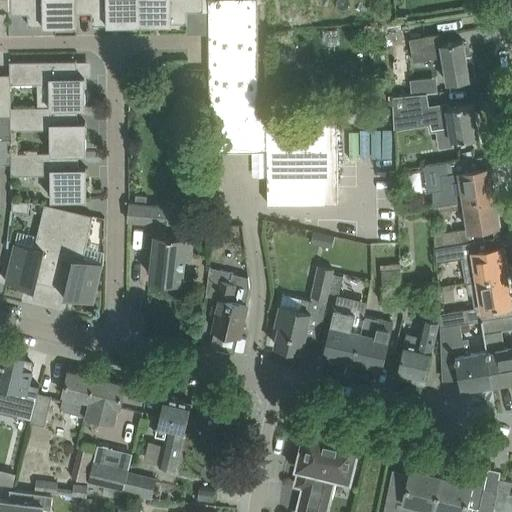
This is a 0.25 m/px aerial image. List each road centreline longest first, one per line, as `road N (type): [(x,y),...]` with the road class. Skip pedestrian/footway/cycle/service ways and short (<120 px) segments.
road 1 (residential): [(114,42),(117,347)]
road 2 (residential): [(511,443),(278,386)]
road 3 (residential): [(278,386),(117,347)]
road 4 (residential): [(278,386),(256,511)]
road 5 (residential): [(0,319),(117,347)]
